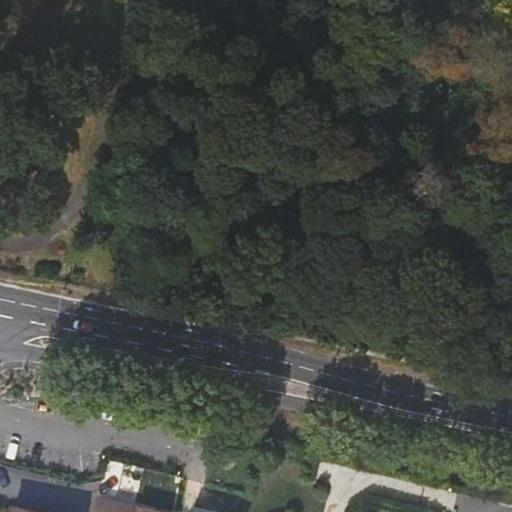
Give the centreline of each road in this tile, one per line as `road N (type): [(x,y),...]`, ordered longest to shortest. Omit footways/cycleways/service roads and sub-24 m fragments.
road 1 (secondary): [(511,417),(0,305)]
road 2 (secondary): [(0,342),(511,451)]
